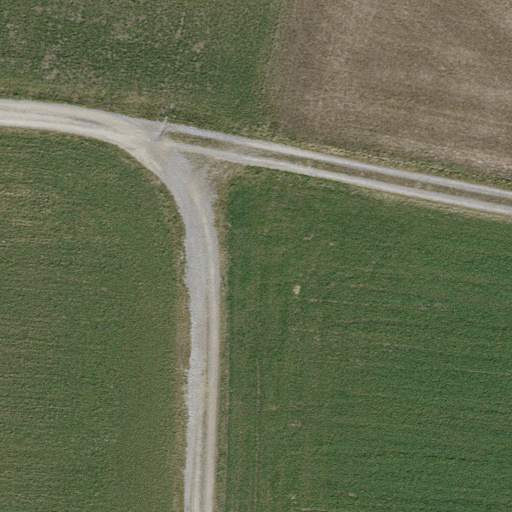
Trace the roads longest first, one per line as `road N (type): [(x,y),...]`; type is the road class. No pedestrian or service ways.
road 1 (track): [(0,122),(74,122),(511,205)]
road 2 (track): [(177,140),(206,261),(200,511)]
